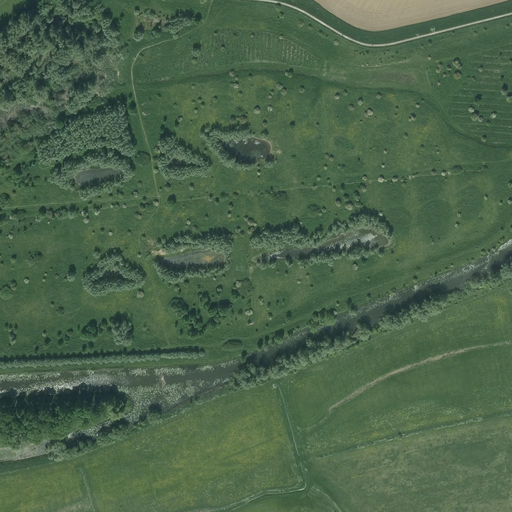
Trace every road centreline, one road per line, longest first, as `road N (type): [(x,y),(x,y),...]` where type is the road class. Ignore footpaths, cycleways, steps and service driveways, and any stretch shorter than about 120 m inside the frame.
road 1 (track): [(160,196),(511,160)]
road 2 (track): [(0,209),(160,196)]
